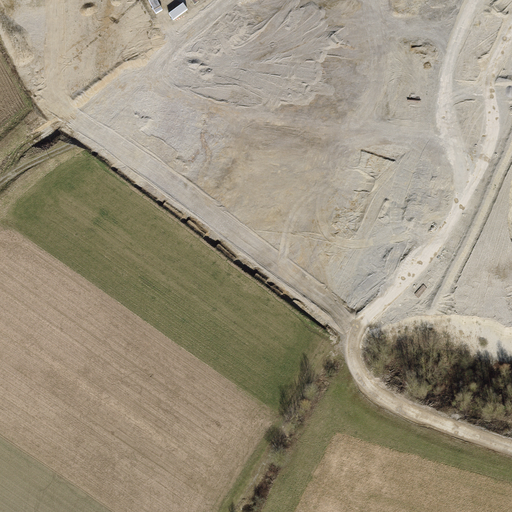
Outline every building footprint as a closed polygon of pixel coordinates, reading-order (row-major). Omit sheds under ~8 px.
[(457,71),(465,72),(467,49),(460,48),(457,71)] [(470,61),(466,82),(481,85),(486,65),(470,61)] [(494,89),(497,71),(489,70),(486,87),(494,89)] [(461,91),(478,97),(480,90),(463,85),(461,91)] [(463,105),(460,120),(483,126),(486,110),(463,105)]
